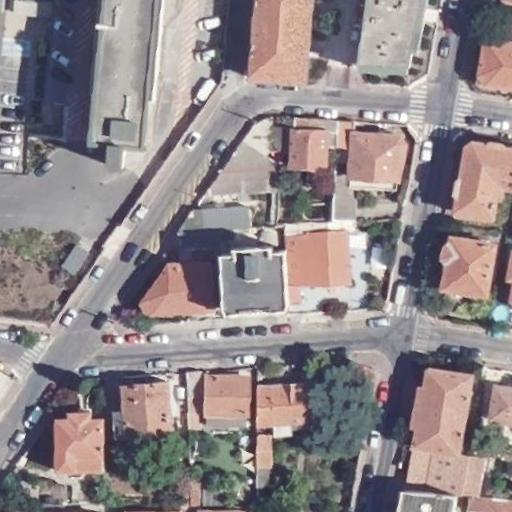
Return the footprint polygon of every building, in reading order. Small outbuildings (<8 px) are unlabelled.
[(106,0),(94,139),(121,142),(121,156),(144,158),(159,0),(106,0)] [(255,0),(249,75),(305,79),(311,0),(255,0)] [(422,0),(368,0),(358,63),(411,66),(422,0)] [(511,87),(511,42),(488,38),(482,74),(487,84),(511,87)] [(244,140),(274,162),(281,150),(283,117),(270,117),(254,125),(244,140)] [(293,118),(289,166),(308,167),(307,182),(325,183),(326,168),(327,145),(337,146),(339,121),(293,118)] [(357,134),(357,121),(339,121),(336,163),(349,163),(351,178),(399,179),(406,141),(401,134),(357,134)] [(274,162),(244,140),(205,197),(281,192),(277,164),(274,162)] [(511,189),(511,149),(473,143),(468,146),(456,209),(495,216),(498,198),(502,199),(505,188),(511,189)] [(333,221),(353,221),(354,199),(350,199),(350,182),(344,182),(344,171),(336,170),(333,221)] [(195,211),(182,230),(200,228),(232,226),(237,226),(248,225),(248,208),(195,211)] [(284,231),(285,235),(347,231),(357,231),(353,221),(333,221),(284,224),(284,231)] [(200,248),(217,247),(221,247),(221,237),(233,237),(232,226),(200,228),(200,248)] [(180,233),(180,249),(193,249),(200,248),(200,228),(182,230),(180,233)] [(285,249),(288,285),(289,304),(301,303),(300,284),(350,281),(347,231),(285,235),(285,249)] [(488,294),(497,246),(453,238),(445,286),(448,286),(447,295),(484,302),(486,293),(488,294)] [(73,243),(60,269),(76,277),(88,251),(73,243)] [(225,308),(289,304),(288,285),(285,249),(273,249),(273,243),(235,245),(236,253),(222,253),(224,283),(225,308)] [(200,248),(193,249),(194,257),(218,256),(217,247),(200,248)] [(153,313),(225,308),(224,283),(212,282),(212,279),(214,278),(214,266),(211,266),(210,263),(169,265),(145,303),(153,313)] [(377,369),(354,360),(348,391),(372,396),(377,369)] [(418,446),(461,453),(474,375),(430,368),(427,369),(413,445),(418,446)] [(187,372),(188,409),(201,409),(202,396),(203,396),(202,371),(187,372)] [(205,425),(247,426),(248,377),(207,376),(205,425)] [(172,435),(169,384),(126,386),(127,411),(114,412),(115,440),(172,435)] [(313,384),(259,388),(259,426),(276,425),(277,436),(292,435),(292,423),(314,422),(313,384)] [(511,421),(511,393),(496,391),(491,418),(511,421)] [(57,417),(55,466),(103,468),(104,419),(104,417),(91,416),(91,410),(67,410),(67,417),(57,417)] [(259,436),(259,490),(273,490),(273,436),(259,436)] [(464,495),(471,455),(461,453),(418,446),(411,490),(458,495),(464,495)] [(488,457),(471,455),(464,495),(466,495),(482,497),(488,457)] [(411,490),(406,490),(402,511),(455,511),(458,495),(411,490)] [(511,511),(511,499),(482,497),(466,495),(466,511),(484,511),(511,511)]
